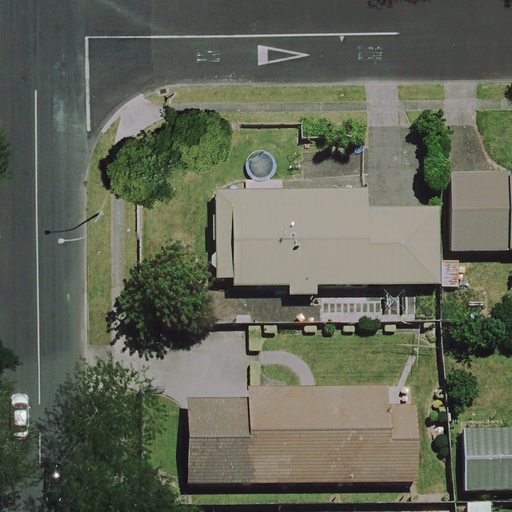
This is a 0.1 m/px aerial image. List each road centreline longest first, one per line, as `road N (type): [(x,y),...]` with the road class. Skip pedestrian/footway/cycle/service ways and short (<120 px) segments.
road 1 (residential): [(37,38),(511,29)]
road 2 (tertiary): [(40,511),(37,38)]
